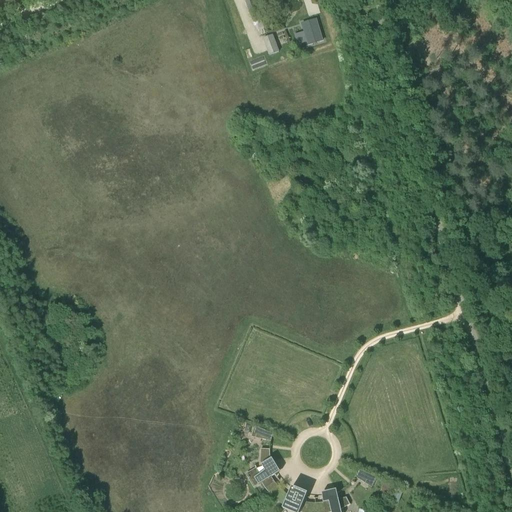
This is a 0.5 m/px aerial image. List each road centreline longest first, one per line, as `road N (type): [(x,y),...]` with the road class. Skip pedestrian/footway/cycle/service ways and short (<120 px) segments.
road 1 (tertiary): [(473,313),(377,0)]
road 2 (unclassified): [(473,313),(369,344),(325,433)]
road 3 (tertiary): [(511,443),(473,313)]
road 4 (unclassified): [(325,433),(295,440),(298,471),(329,471),(333,440)]
